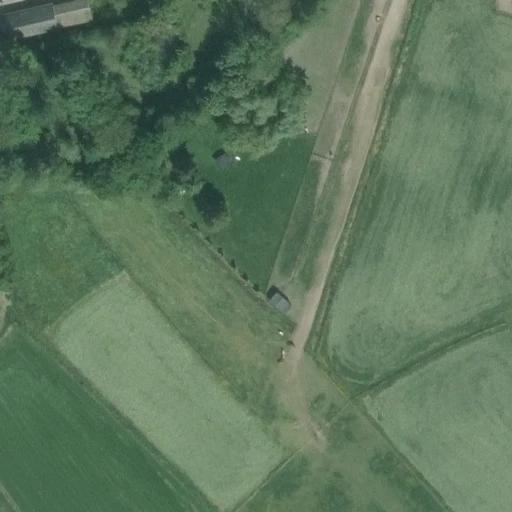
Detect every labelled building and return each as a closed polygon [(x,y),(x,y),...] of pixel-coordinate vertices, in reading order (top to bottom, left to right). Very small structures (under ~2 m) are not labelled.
[(53,2),(5,13),(11,39),(93,20),(88,0),(74,0),(54,5),(53,2)] [(209,81),(244,50),(231,37),(197,69),(209,81)] [(68,50),(49,55),(51,68),(71,64),(68,50)] [(237,98),(257,81),(247,69),(226,87),(237,98)] [(226,153),(215,161),(222,171),(233,163),(226,153)]
